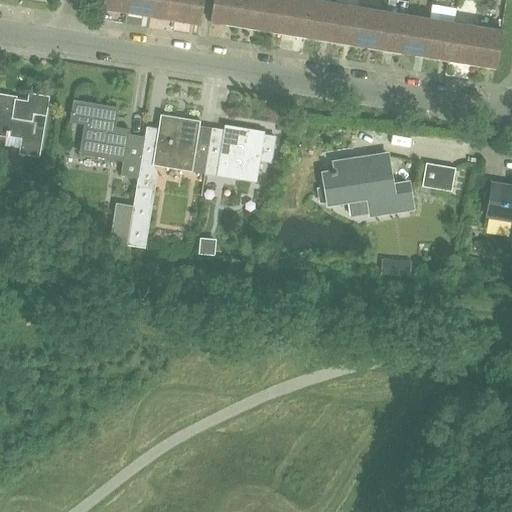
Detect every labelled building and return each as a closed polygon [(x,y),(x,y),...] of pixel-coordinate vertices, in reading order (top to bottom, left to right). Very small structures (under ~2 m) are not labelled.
[(105,0),(104,8),(128,12),(129,0),(105,0)] [(154,0),(129,0),(128,12),(152,16),(154,0)] [(179,0),(154,0),(152,16),(176,20),(179,0)] [(200,24),(203,0),(179,0),(176,20),(200,24)] [(214,0),(211,22),(235,26),(238,0),(214,0)] [(263,0),(238,0),(235,26),(259,29),(263,0)] [(287,0),(263,0),(259,29),(282,33),(287,0)] [(306,37),(312,0),(287,0),(282,33),(306,37)] [(336,2),(323,0),(312,0),(306,37),(330,41),(336,2)] [(360,6),(336,2),(330,41),(354,45),(360,6)] [(384,10),(360,6),(354,45),(377,49),(384,10)] [(407,14),(384,10),(377,49),(401,53),(407,14)] [(401,53),(425,56),(431,17),(407,14),(401,53)] [(455,21),(431,17),(425,56),(449,60),(455,21)] [(449,60),(472,64),(479,25),(455,21),(449,60)] [(502,29),(479,25),(472,64),(496,68),(502,29)] [(17,97),(0,94),(0,93),(0,134),(6,136),(9,136),(21,138),(20,148),(19,153),(39,156),(49,96),(29,93),(28,98),(28,101),(17,100),(17,97)] [(73,100),(69,121),(84,124),(79,153),(123,161),(120,175),(138,179),(141,164),(145,136),(129,133),(129,130),(114,128),(117,107),(73,100)] [(145,136),(141,164),(150,165),(152,166),(152,162),(205,170),(208,152),(197,150),(201,126),(159,119),(158,130),(147,128),(145,136)] [(208,152),(205,170),(258,178),(261,159),(272,161),(276,138),(264,136),(224,129),(220,154),(208,152)] [(323,174),(328,203),(368,196),(371,214),(413,206),(409,183),(393,186),(387,155),(356,160),(357,165),(347,166),(347,162),(334,164),(336,172),(323,174)] [(425,162),(421,185),(451,190),(455,167),(425,162)] [(511,186),(491,183),(486,215),(511,219),(511,186)] [(134,206),(127,245),(145,248),(154,192),(137,188),(134,206)] [(13,191),(11,207),(42,212),(45,196),(13,191)] [(115,203),(109,242),(127,245),(134,206),(115,203)] [(201,240),(199,256),(215,258),(217,241),(201,240)] [(411,261),(397,260),(395,276),(410,277),(411,261)]
